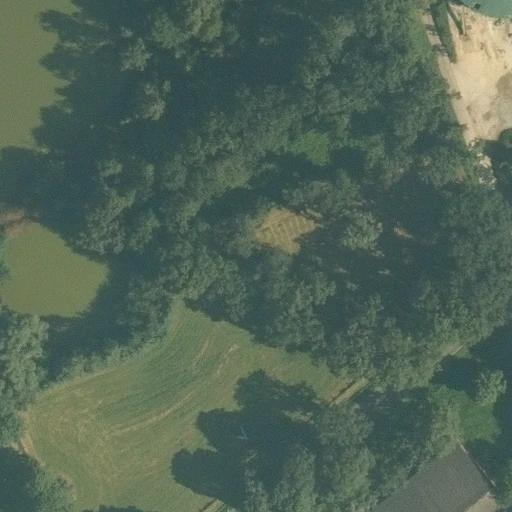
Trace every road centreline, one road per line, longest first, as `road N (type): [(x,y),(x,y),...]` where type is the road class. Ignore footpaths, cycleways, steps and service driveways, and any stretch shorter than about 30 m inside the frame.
road 1 (secondary): [(511,291),(259,511)]
road 2 (unclassified): [(511,257),(420,0)]
